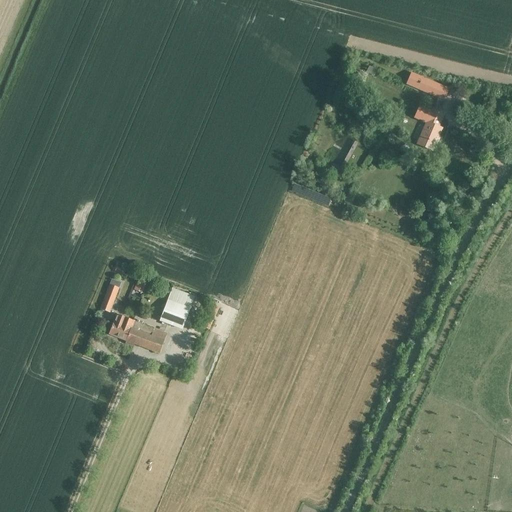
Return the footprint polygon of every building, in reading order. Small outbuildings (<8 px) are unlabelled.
[(411,73),(406,84),(420,91),(420,89),(430,93),(429,94),(443,100),(448,89),(411,73)] [(419,107),(414,118),(426,123),(417,146),(431,151),(433,145),(435,146),(439,136),(438,136),(441,128),(438,127),(443,115),(431,110),(430,112),(419,107)] [(109,285),(104,300),(112,303),(118,288),(109,285)] [(182,330),(194,297),(171,289),(159,321),(182,330)] [(124,326),(127,318),(126,318),(126,319),(116,315),(108,334),(126,341),(125,341),(129,331),(123,328),(123,326),(124,326)] [(126,341),(125,344),(132,347),(133,344),(159,354),(166,334),(127,318),(124,326),(123,326),(123,328),(129,331),(125,341),(126,341)]
